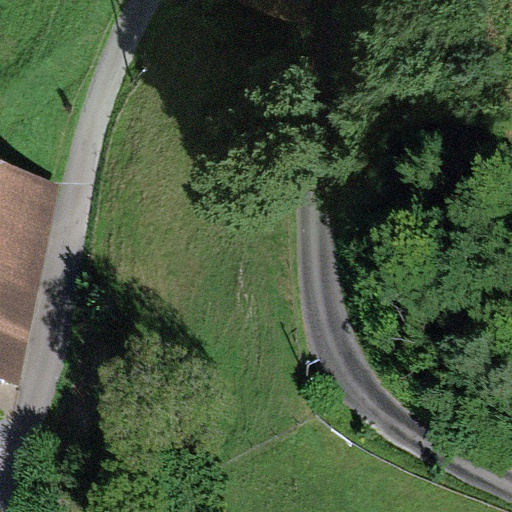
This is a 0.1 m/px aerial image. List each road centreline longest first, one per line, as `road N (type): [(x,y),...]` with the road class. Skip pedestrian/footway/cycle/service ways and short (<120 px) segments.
road 1 (track): [(338,0),(305,172),(318,306),(337,368),(410,435),(511,485)]
road 2 (residential): [(138,0),(99,89),(0,510)]
